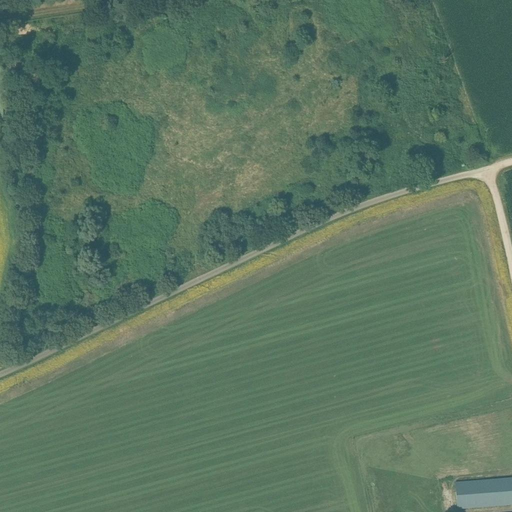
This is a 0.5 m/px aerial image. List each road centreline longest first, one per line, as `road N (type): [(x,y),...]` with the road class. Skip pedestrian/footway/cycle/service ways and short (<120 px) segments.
road 1 (unclassified): [(0,374),(342,213),(489,169)]
road 2 (track): [(511,267),(489,169),(511,163)]
